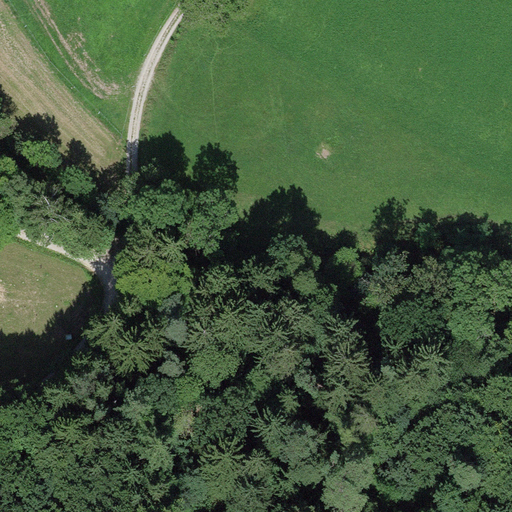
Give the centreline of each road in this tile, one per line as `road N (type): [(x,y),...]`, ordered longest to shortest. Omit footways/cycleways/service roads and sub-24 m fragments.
road 1 (track): [(0,417),(72,359),(132,265),(137,134),(167,38),(199,0)]
road 2 (track): [(132,265),(0,211)]
